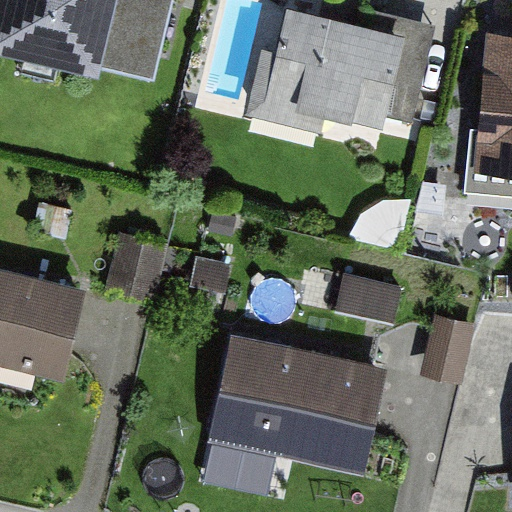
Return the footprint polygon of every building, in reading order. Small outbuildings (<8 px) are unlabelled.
[(0,0),(0,52),(156,92),(179,0),(0,0)] [(408,34),(293,5),(282,49),(266,46),(250,110),(332,131),(337,113),(385,125),(408,34)] [(511,33),(491,32),(480,168),(511,170),(511,33)] [(182,269),(227,287),(235,266),(156,234),(135,287),(169,300),(182,269)] [(87,286),(0,267),(0,361),(68,375),(87,286)] [(353,274),(346,303),(400,316),(407,287),(353,274)] [(457,313),(447,375),(472,379),(482,317),(457,313)] [(390,361),(236,333),(214,448),(368,477),(390,361)]
